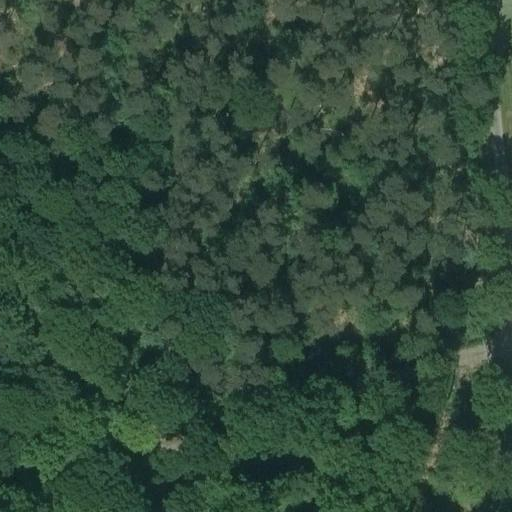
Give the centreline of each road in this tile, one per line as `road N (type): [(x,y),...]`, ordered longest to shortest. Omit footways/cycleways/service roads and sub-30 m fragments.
road 1 (track): [(511,347),(0,502)]
road 2 (unclassified): [(474,0),(511,317)]
